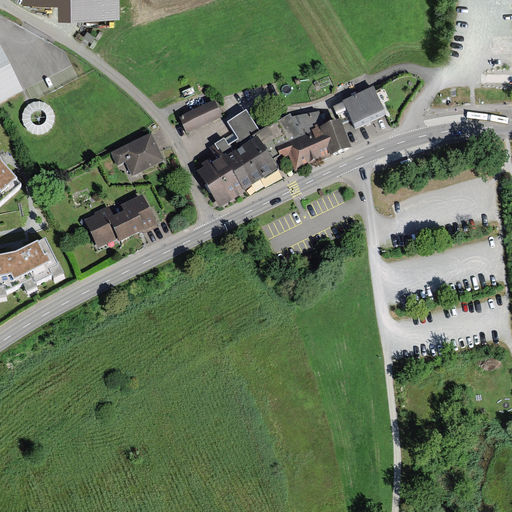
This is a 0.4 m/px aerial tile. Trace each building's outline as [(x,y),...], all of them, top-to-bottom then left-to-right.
[(23,0),(58,0),(58,15),(119,14),(119,0),(23,0)] [(0,103),(23,92),(0,48),(0,103)] [(372,88),(342,101),(356,130),(385,116),(372,88)] [(219,117),(212,102),(178,119),(185,133),(219,117)] [(53,105),(24,105),(25,134),(54,133),(53,105)] [(205,171),(198,175),(219,210),(245,195),(243,192),(276,172),(272,165),(261,147),(265,144),(260,135),(247,113),(228,125),(238,142),(229,147),(225,140),(209,149),(214,159),(202,166),(205,171)] [(351,151),(341,125),(325,130),(320,115),(293,120),(291,118),(260,135),(265,144),(261,147),(272,165),(279,162),(282,160),(289,157),(295,172),(351,151)] [(152,135),(111,154),(117,167),(125,163),(132,177),(165,162),(152,135)] [(2,164),(0,160),(0,206),(21,187),(2,166),(2,164)] [(95,217),(86,221),(98,248),(118,239),(120,243),(143,232),(144,235),(158,228),(143,196),(120,206),(123,213),(114,217),(109,206),(93,213),(95,217)] [(17,255),(0,258),(0,298),(7,297),(6,294),(23,286),(29,297),(37,291),(34,286),(51,277),(53,281),(64,276),(60,268),(59,268),(45,241),(17,255)]
